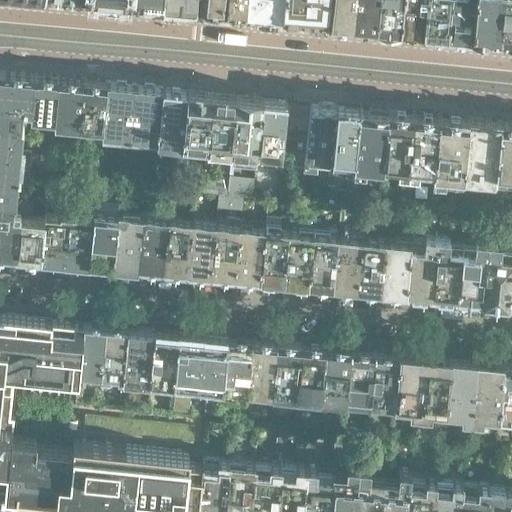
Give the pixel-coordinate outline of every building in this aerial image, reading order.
[(225,10),(225,0),(162,0),(162,4),(162,5),(225,10)] [(243,12),(244,0),(225,0),(225,10),(243,12)] [(282,16),(283,0),(244,0),(243,12),(282,16)] [(328,19),(329,0),(283,0),(282,16),(328,19)] [(352,23),(354,0),(329,0),(328,19),(328,21),(352,23)] [(375,25),(377,0),(354,0),(352,23),(375,25)] [(399,27),(401,0),(377,0),(375,25),(399,28),(399,27)] [(423,30),(426,0),(401,0),(399,27),(423,30)] [(446,32),(449,0),(426,0),(423,30),(446,32)] [(471,34),(474,0),(449,0),(446,32),(471,34)] [(498,37),(501,0),(474,0),(471,34),(488,36),(498,37)] [(511,38),(511,0),(501,0),(498,37),(507,38),(511,38)] [(32,100),(34,72),(0,68),(0,96),(22,99),(32,100)] [(54,115),(58,74),(34,72),(32,100),(30,113),(54,115)] [(77,122),(82,77),(58,74),(54,115),(53,120),(77,122)] [(101,125),(106,79),(82,77),(77,122),(101,125)] [(128,143),(134,82),(106,79),(101,125),(100,140),(128,143)] [(182,141),(187,87),(162,84),(162,85),(134,82),(128,143),(140,144),(141,135),(156,137),(156,139),(182,141)] [(206,144),(211,90),(187,87),(182,141),(206,144)] [(230,146),(236,92),(211,90),(206,144),(230,146)] [(279,151),(285,97),(261,95),(261,94),(236,92),(230,146),(279,151)] [(0,172),(17,174),(21,124),(19,124),(22,99),(0,96),(0,172)] [(302,99),(285,97),(279,151),(279,152),(304,155),(310,99),(302,99)] [(329,156),(335,102),(335,101),(318,100),(310,99),(304,155),(303,170),(314,171),(315,166),(328,167),(329,156)] [(353,159),(359,104),(335,102),(329,156),(353,159)] [(380,170),(381,168),(387,107),(387,106),(369,105),(359,104),(353,159),(352,167),(380,170)] [(407,170),(413,110),(387,107),(381,168),(407,170)] [(433,164),(439,112),(432,112),(432,108),(423,107),(422,111),(413,110),(407,170),(418,171),(419,163),(433,164)] [(462,173),(468,115),(459,114),(460,111),(450,110),(449,113),(439,112),(433,164),(432,176),(444,177),(444,172),(462,173)] [(493,178),(493,176),(499,118),(468,115),(462,173),(462,175),(493,178)] [(511,119),(499,118),(493,176),(511,177),(511,119)] [(95,182),(98,157),(81,155),(79,180),(95,182)] [(177,188),(179,173),(153,170),(152,186),(177,188)] [(14,199),(17,174),(0,172),(0,197),(12,199),(14,199)] [(284,199),(285,187),(276,186),(275,198),(284,199)] [(348,206),(350,189),(326,187),(324,203),(348,206)] [(241,209),(243,195),(218,193),(217,207),(241,209)] [(0,251),(17,253),(21,213),(10,212),(12,199),(0,197),(0,251)] [(113,263),(118,210),(103,208),(104,206),(94,205),(93,213),(88,260),(113,263)] [(137,265),(138,265),(143,213),(143,212),(128,211),(128,209),(118,208),(118,210),(113,263),(137,265)] [(64,258),(69,211),(60,210),(60,212),(45,211),(45,216),(41,255),(64,258)] [(88,260),(93,213),(69,211),(64,258),(88,260)] [(41,255),(45,216),(21,213),(17,253),(41,256),(41,255)] [(162,267),(167,217),(153,215),(153,214),(143,213),(138,265),(162,267)] [(283,280),(290,215),(280,214),(279,227),(264,225),(264,226),(259,277),(275,279),(283,280)] [(186,270),(191,219),(177,218),(177,216),(167,215),(167,217),(162,267),(186,270)] [(307,282),(313,230),(314,219),(299,218),(299,216),(290,215),(283,280),(292,281),(292,280),(307,282)] [(210,273),(210,272),(216,221),(202,220),(202,219),(191,218),(191,219),(186,270),(210,273)] [(235,275),(240,224),(226,222),(226,221),(216,220),(216,221),(210,272),(235,275)] [(259,277),(264,226),(250,225),(250,224),(240,223),(240,224),(235,275),(259,277)] [(356,287),(361,235),(362,230),(345,228),(345,233),(337,232),(332,284),(356,287)] [(332,284),(337,232),(313,230),(307,282),(332,284)] [(508,302),(511,266),(511,245),(502,245),(502,241),(499,241),(500,231),(487,230),(486,240),(480,299),(508,302)] [(431,295),(437,235),(411,232),(410,240),(405,292),(431,295)] [(380,289),(386,237),(361,235),(356,287),(380,289)] [(457,297),(461,249),(448,248),(450,236),(437,235),(431,295),(457,297)] [(405,292),(410,240),(386,237),(380,289),(405,292)] [(480,299),(486,240),(476,238),(474,250),(461,249),(457,297),(465,298),(464,301),(472,302),(472,299),(480,299)] [(178,511),(196,511),(202,458),(189,457),(190,450),(72,438),(71,445),(35,441),(35,436),(11,434),(12,425),(6,424),(12,369),(78,376),(79,369),(84,320),(0,311),(0,487),(3,488),(3,494),(178,511)] [(99,383),(105,322),(84,320),(79,369),(91,370),(89,382),(99,383)] [(122,374),(127,324),(105,322),(99,383),(109,384),(110,372),(122,374)] [(149,378),(154,327),(127,324),(122,374),(122,376),(149,378)] [(173,381),(178,329),(154,327),(149,378),(173,381)] [(219,415),(222,387),(227,334),(203,332),(203,331),(178,329),(173,381),(173,382),(209,385),(207,413),(219,415)] [(246,389),(252,337),(227,334),(222,387),(246,389)] [(271,392),(276,339),(252,337),(246,389),(271,392)] [(295,394),(301,342),(276,339),(271,392),(295,394)] [(320,397),(326,344),(301,341),(301,342),(295,394),(306,395),(305,400),(307,402),(317,403),(320,401),(320,397)] [(345,399),(350,347),(326,344),(320,397),(345,399)] [(369,401),(374,349),(350,347),(345,399),(369,401)] [(393,404),(399,351),(374,349),(369,401),(393,404)] [(419,411),(425,354),(399,351),(393,404),(409,405),(409,410),(419,411)] [(446,409),(451,357),(425,354),(419,411),(430,412),(430,408),(446,409)] [(471,417),(477,359),(451,357),(446,409),(461,411),(461,416),(471,417)] [(497,414),(502,362),(495,361),(495,358),(486,357),(486,360),(477,359),(471,417),(481,418),(482,413),(497,414)] [(511,431),(511,362),(502,362),(497,414),(511,415),(511,421),(511,432),(511,431)] [(181,411),(182,394),(174,393),(172,410),(181,411)] [(222,511),(228,462),(228,456),(202,453),(202,458),(196,511),(222,511)] [(248,511),(254,459),(244,458),(243,464),(228,462),(222,511),(248,511)] [(274,511),(279,468),(280,461),(254,459),(248,511),(274,511)] [(300,511),(306,463),(295,462),(295,469),(279,468),(274,511),(300,511)] [(353,511),(358,463),(347,462),(345,478),(330,477),(326,511),(353,511)] [(326,511),(330,477),(331,473),(316,471),(316,464),(306,463),(300,511),(326,511)] [(379,511),(383,482),(368,481),(369,464),(358,463),(353,511),(379,511)] [(405,511),(409,473),(410,468),(399,467),(397,484),(383,482),(379,511),(405,511)] [(431,511),(435,477),(422,475),(422,474),(409,473),(405,511),(431,511)] [(458,511),(461,487),(462,478),(449,477),(449,478),(435,477),(431,511),(458,511)] [(484,511),(487,490),(488,481),(478,480),(477,489),(461,487),(458,511),(484,511)] [(510,511),(511,500),(511,484),(504,484),(503,491),(487,490),(484,511),(510,511)]
